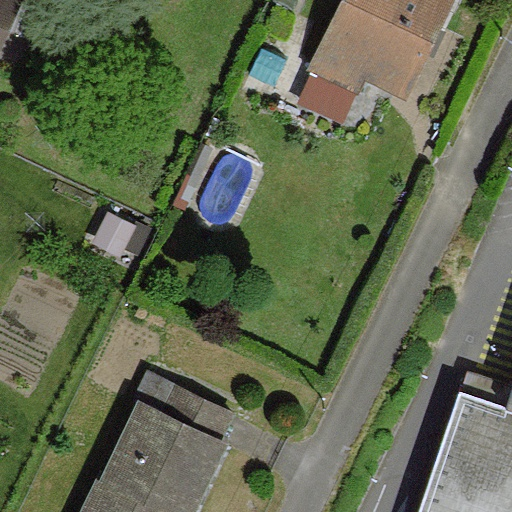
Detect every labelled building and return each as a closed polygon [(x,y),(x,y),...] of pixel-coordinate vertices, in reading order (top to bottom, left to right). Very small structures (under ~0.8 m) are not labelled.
[(0,0),(0,22),(9,0),(0,0)] [(448,0),(349,0),(327,49),(406,89),(448,0)] [(163,414),(222,441),(234,412),(177,385),(163,414)] [(511,511),(511,392),(509,402),(463,386),(419,511),(511,511)] [(163,414),(143,404),(111,475),(107,473),(88,511),(176,511),(178,508),(185,511),(190,511),(222,441),(163,414)]
